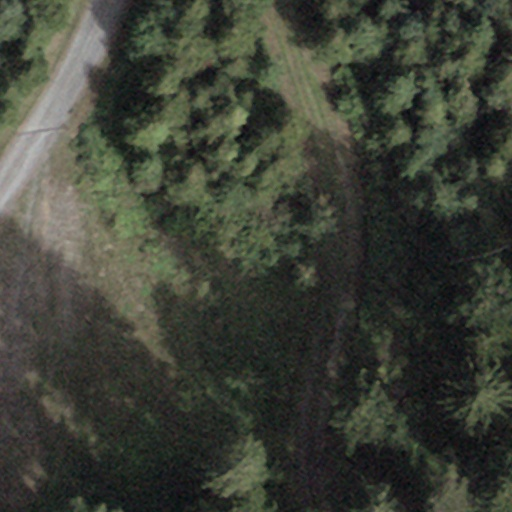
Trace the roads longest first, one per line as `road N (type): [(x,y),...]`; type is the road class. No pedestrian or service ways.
road 1 (track): [(323,511),(307,472),(316,393),(348,290),(343,159),(295,0)]
road 2 (track): [(120,0),(0,219)]
